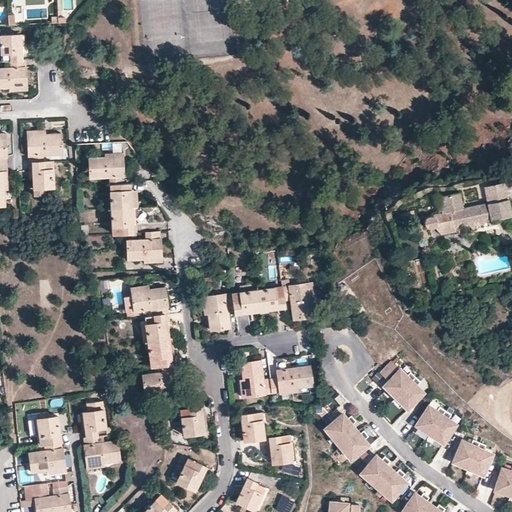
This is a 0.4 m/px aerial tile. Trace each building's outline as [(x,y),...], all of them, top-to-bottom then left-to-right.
[(24,60),(24,35),(2,36),(3,61),(13,61),(24,60)] [(27,83),(26,60),(24,60),(13,61),(13,67),(0,67),(0,87),(8,87),(14,87),(15,85),(28,85),(27,83)] [(62,135),(46,136),(46,138),(29,138),(30,154),(31,164),(34,163),(43,163),(43,156),(63,155),(62,135)] [(123,159),(106,160),(106,158),(91,159),(92,178),(111,177),(111,184),(125,184),(123,159)] [(43,163),(34,163),(34,171),(31,171),(32,189),(54,188),(53,162),(43,163)] [(8,189),(8,171),(8,165),(0,165),(0,205),(5,205),(5,189),(8,189)] [(485,194),(486,199),(506,195),(503,179),(479,183),(481,195),(485,194)] [(131,193),(126,193),(125,185),(125,184),(111,184),(112,185),(113,208),(132,207),(131,193)] [(54,188),(32,189),(33,197),(44,197),(44,195),(54,195),(54,188)] [(441,193),(444,209),(461,205),(458,189),(441,193)] [(438,230),(441,232),(482,222),(482,219),(510,213),(506,195),(486,199),(480,201),(461,205),(444,209),(440,210),(432,211),(428,213),(422,218),(421,220),(422,222),(422,224),(425,226),(427,227),(429,228),(431,227),(434,225),(438,230)] [(134,232),(132,208),(132,207),(113,208),(114,233),(134,232)] [(422,222),(421,220),(422,218),(428,213),(416,215),(417,223),(422,224),(422,222)] [(161,230),(147,231),(147,239),(129,240),(130,259),(146,259),(146,257),(163,256),(161,230)] [(307,284),(283,287),(285,301),(293,300),(296,319),(314,317),(312,300),(310,300),(307,284)] [(165,287),(152,289),(151,285),(133,287),(134,295),(136,310),(156,308),(157,315),(166,314),(168,314),(165,287)] [(283,287),(259,290),(262,311),(279,309),(286,308),(285,301),(283,287)] [(262,311),(259,290),(235,293),(234,293),(236,307),(237,314),(245,313),(262,311)] [(236,307),(234,293),(209,296),(210,298),(212,315),(210,315),(212,330),(231,327),(229,308),(236,307)] [(136,310),(134,295),(127,296),(129,311),(136,310)] [(209,296),(203,297),(205,316),(210,315),(212,315),(210,298),(209,296)] [(169,339),(166,314),(157,315),(147,317),(150,341),(169,339)] [(169,339),(150,341),(153,365),(163,364),(168,363),(172,363),(169,339)] [(265,379),(263,361),(261,360),(243,363),(242,363),(244,381),(247,380),(249,396),(273,393),(271,378),(265,379)] [(178,387),(176,362),(172,363),(168,363),(163,364),(164,371),(143,374),(145,394),(161,392),(161,390),(178,387)] [(386,386),(409,408),(416,401),(414,399),(418,396),(419,397),(425,392),(418,385),(422,381),(412,372),(409,376),(402,369),(398,373),(396,370),(397,369),(391,363),(380,375),(386,381),(388,379),(391,381),(386,386)] [(310,365),(279,369),(280,376),(271,378),(273,393),(274,393),(282,392),(282,393),(298,391),(298,387),(313,385),(310,365)] [(450,418),(453,413),(442,406),(439,411),(431,406),(427,412),(429,414),(426,418),(424,417),(418,425),(445,443),(450,434),(448,433),(451,429),(453,430),(458,423),(450,418)] [(184,434),(205,432),(202,407),(181,410),(184,434)] [(108,434),(105,409),(82,412),(83,430),(86,429),(87,431),(88,437),(98,436),(108,434)] [(261,421),(260,412),(242,415),(244,440),(270,437),(267,420),(261,421)] [(348,418),(343,413),(326,429),(337,441),(339,439),(345,434),(343,432),(347,429),(348,431),(351,429),(354,425),(353,424),(357,420),(352,414),(348,418)] [(62,434),(59,416),(36,419),(39,444),(50,443),(62,441),(62,434)] [(355,434),(351,429),(348,431),(347,429),(343,432),(345,434),(339,439),(344,445),(350,440),(351,442),(355,438),(353,436),(355,434)] [(370,435),(365,429),(361,433),(359,431),(355,434),(353,436),(355,438),(351,442),(350,440),(344,445),(342,446),(353,459),(361,452),(370,444),(366,438),(370,435)] [(288,435),(271,437),(273,462),(296,460),(294,442),(288,443),(288,435)] [(119,440),(99,442),(98,436),(88,437),(86,438),(89,468),(105,466),(105,462),(121,460),(119,440)] [(486,449),(488,444),(476,439),(474,444),(465,440),(462,447),(464,448),(462,452),(460,451),(455,461),(484,474),(489,465),(487,464),(488,459),(491,460),(494,453),(486,449)] [(62,441),(50,443),(51,450),(31,453),(33,470),(34,471),(50,469),(50,475),(66,472),(63,449),(62,441)] [(392,461),(386,456),(383,460),(378,456),(362,473),(374,484),(376,482),(381,477),(379,475),(383,471),(384,473),(386,471),(390,467),(388,465),(392,461)] [(209,471),(190,461),(178,483),(197,493),(209,471)] [(511,464),(510,469),(500,467),(499,475),(501,475),(500,480),(497,480),(495,490),(511,493),(511,464)] [(408,483),(402,479),(406,475),(401,470),(397,474),(395,472),(392,476),(390,478),(392,480),(388,483),(387,482),(382,487),(380,489),(392,500),(405,487),(408,483)] [(392,476),(386,471),(384,473),(383,471),(379,475),(381,477),(376,482),(382,487),(387,482),(388,483),(392,480),(390,478),(392,476)] [(259,490),(262,484),(249,477),(237,501),(249,506),(257,510),(265,493),(259,490)] [(48,484),(32,486),(34,500),(36,500),(37,506),(37,511),(71,511),(68,487),(54,489),(55,496),(55,497),(49,497),(48,484)] [(34,500),(32,486),(25,487),(27,500),(22,501),(22,508),(37,506),(36,500),(34,500)] [(431,498),(425,493),(422,497),(416,494),(402,511),(420,511),(423,508),(425,510),(427,507),(430,503),(428,502),(431,498)] [(174,511),(176,510),(161,495),(145,511),(174,511)] [(360,511),(361,504),(353,504),(353,506),(349,506),(349,504),(332,503),(331,511),(360,511)]
